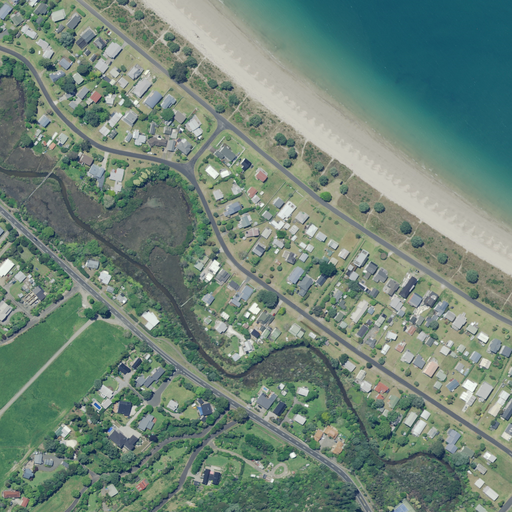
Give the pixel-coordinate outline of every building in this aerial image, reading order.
[(46,7),(40,2),(33,12),(37,15),(38,13),(40,14),(41,13),(43,14),(46,11),(44,9),(46,7)] [(12,8),(5,3),(0,8),(0,18),(2,20),(12,8)] [(63,17),(60,9),(50,12),(53,20),(63,17)] [(23,20),(18,13),(10,18),(15,26),(23,20)] [(81,18),(75,13),(65,25),(70,30),(81,18)] [(43,19),(38,16),(34,21),(38,25),(43,19)] [(20,31),(32,39),(33,38),(35,40),(38,35),(27,28),(28,27),(24,24),(20,31)] [(64,27),(61,25),(55,31),(57,33),(59,31),(60,32),(64,27)] [(95,34),(89,28),(80,37),(80,38),(75,43),(81,49),(86,44),(85,43),(95,34)] [(105,45),(98,37),(93,42),(100,49),(105,45)] [(36,45),(42,48),(41,49),(43,50),(43,51),(45,52),(42,56),(47,59),(52,52),(52,48),(47,45),(48,44),(40,39),(36,45)] [(65,70),(70,64),(65,61),(62,58),(58,64),(65,70)] [(108,67),(107,66),(99,60),(94,67),(102,73),(108,67)] [(139,73),(133,67),(126,75),(132,80),(133,77),(134,78),(139,73)] [(118,74),(113,69),(109,73),(115,78),(118,74)] [(57,75),(56,74),(53,76),(56,80),(64,75),(62,72),(57,75)] [(82,79),(76,73),(71,78),(77,85),(82,79)] [(128,83),(121,78),(118,82),(121,85),(120,86),(123,88),(128,83)] [(88,90),(83,87),(76,95),(80,99),(88,90)] [(140,94),(132,87),(130,90),(138,96),(140,94)] [(100,96),(94,91),(84,102),(88,105),(91,101),(94,103),(100,96)] [(161,96),(154,91),(149,98),(148,97),(143,102),(151,109),(161,96)] [(175,100),(168,95),(159,106),(164,109),(167,106),(169,108),(175,100)] [(77,105),(72,101),(68,105),(74,109),(77,105)] [(184,118),(176,111),(171,117),(179,124),(184,118)] [(135,118),(128,112),(122,120),(131,127),(133,125),(131,124),(135,118)] [(115,113),(107,122),(109,124),(108,125),(112,128),(122,115),(119,113),(117,114),(115,113)] [(49,120),(43,114),(37,121),(43,126),(49,120)] [(172,121),(168,117),(163,123),(167,126),(172,121)] [(198,126),(193,119),(186,124),(196,137),(201,133),(197,127),(198,126)] [(109,131),(103,126),(98,131),(104,136),(109,131)] [(117,133),(113,130),(108,136),(112,139),(117,133)] [(137,130),(134,130),(132,138),(135,139),(134,145),(141,146),(141,143),(144,143),(145,137),(141,136),(141,133),(137,132),(137,130)] [(61,147),(62,145),(67,138),(61,133),(59,136),(61,137),(58,142),(59,143),(57,144),(61,147)] [(166,141),(153,137),(147,142),(150,147),(154,144),(156,145),(160,146),(165,147),(166,141)] [(190,145),(185,141),(182,144),(179,142),(175,147),(185,155),(189,149),(188,148),(190,145)] [(229,147),(225,144),(219,152),(217,150),(214,154),(220,160),(223,156),(230,161),(235,155),(227,150),(229,147)] [(91,159),(80,154),(76,163),(81,165),(82,163),(88,166),(91,159)] [(250,164),(245,159),(240,164),(243,166),(241,169),(243,171),(250,164)] [(103,169),(92,164),(89,173),(93,174),(92,178),(97,180),(96,181),(98,182),(96,187),(100,189),(104,178),(100,176),(103,169)] [(218,174),(209,166),(204,171),(214,179),(218,174)] [(267,174),(259,167),(255,172),(257,173),(254,176),(261,182),(267,174)] [(109,179),(116,181),(114,190),(115,190),(114,194),(116,194),(117,191),(120,192),(121,186),(116,185),(117,181),(121,182),(123,170),(117,169),(116,174),(110,173),(109,179)] [(232,186),(233,188),(231,189),(234,195),(240,192),(237,185),(236,186),(235,185),(232,186)] [(256,192),(251,187),(247,192),(249,194),(248,196),(250,198),(256,192)] [(221,192),(220,192),(219,190),(213,193),(216,200),(222,197),(220,194),(222,194),(221,192)] [(282,203),(277,198),(272,204),(277,208),(282,203)] [(237,210),(238,210),(235,203),(224,208),(225,210),(226,210),(226,211),(223,213),(224,217),(237,211),(237,210)] [(294,208),(289,204),(288,206),(286,204),(277,215),(282,219),(284,217),(286,218),(294,208)] [(271,215),(265,211),(262,215),(267,220),(271,215)] [(241,214),(243,217),(239,219),(240,223),(237,225),(239,229),(252,223),(248,215),(247,212),(241,214)] [(302,215),(299,213),(294,218),(301,224),(307,216),(303,213),(302,215)] [(280,221),(279,223),(273,219),(270,223),(279,230),(284,224),(280,221)] [(317,229),(311,224),(305,233),(310,237),(317,229)] [(298,229),(293,225),(289,231),(293,235),(298,229)] [(245,231),(246,237),(257,235),(256,233),(258,233),(257,227),(251,228),(252,230),(245,231)] [(260,235),(266,239),(271,233),(270,232),(271,231),(269,229),(268,231),(265,229),(260,235)] [(325,237),(318,233),(315,238),(321,242),(325,237)] [(272,242),(280,248),(283,244),(274,238),(272,242)] [(337,244),(330,240),(327,245),(333,249),(337,244)] [(265,247),(258,242),(251,252),(258,257),(265,247)] [(347,253),(342,249),(337,256),(343,259),(347,253)] [(289,252),(284,250),(281,257),(285,259),(284,261),(291,264),(295,255),(289,252)] [(366,253),(361,250),(352,264),(357,267),(358,265),(360,266),(366,258),(364,256),(366,253)] [(307,256),(303,253),(299,259),(303,262),(307,256)] [(208,259),(203,255),(199,261),(198,260),(193,267),(199,271),(208,259)] [(337,261),(332,258),(328,264),(333,267),(337,261)] [(11,263),(6,259),(0,265),(0,276),(1,277),(3,275),(4,276),(14,264),(11,262),(11,263)] [(98,263),(86,260),(85,267),(96,269),(98,263)] [(212,273),(214,275),(221,265),(214,260),(208,268),(213,272),(212,273)] [(376,266),(369,262),(364,269),(367,271),(363,277),(367,279),(370,274),(370,275),(376,266)] [(302,271),(296,267),(287,280),(293,284),(302,271)] [(386,272),(380,268),(372,280),(376,282),(378,280),(382,282),(386,276),(384,275),(386,272)] [(228,273),(227,274),(221,269),(215,277),(219,281),(221,279),(222,280),(223,279),(225,280),(229,275),(230,274),(228,273)] [(108,273),(101,270),(98,278),(102,280),(101,282),(107,285),(110,276),(107,275),(108,273)] [(25,277),(19,271),(14,277),(20,283),(25,277)] [(357,275),(351,272),(347,279),(353,282),(357,275)] [(327,277),(322,274),(315,282),(320,286),(327,277)] [(304,291),(311,282),(310,281),(311,279),(305,275),(297,286),(301,289),(297,294),(302,297),(306,292),(304,291)] [(239,286),(231,280),(228,285),(236,291),(239,286)] [(393,283),(389,280),(385,285),(389,288),(386,293),(390,296),(398,284),(394,282),(393,283)] [(253,290),(246,285),(240,294),(237,292),(234,296),(230,302),(238,307),(240,304),(237,302),(240,298),(245,301),(253,290)] [(45,296),(43,293),(44,292),(38,286),(36,287),(31,292),(40,301),(45,296)] [(368,290),(366,293),(374,298),(378,292),(372,288),(370,291),(368,290)] [(342,296),(340,295),(342,294),(337,290),(332,298),(334,300),(333,302),(335,303),(339,298),(340,299),(342,296)] [(214,298),(206,293),(201,300),(209,305),(214,298)] [(420,298),(413,293),(407,303),(414,308),(420,298)] [(123,297),(119,294),(116,298),(121,303),(122,302),(123,303),(127,299),(124,296),(123,297)] [(398,301),(394,298),(388,306),(397,312),(401,305),(397,302),(398,301)] [(9,308),(2,301),(0,303),(0,320),(0,321),(5,315),(6,316),(12,308),(10,307),(9,308)] [(367,304),(363,301),(361,303),(360,302),(356,307),(358,307),(353,313),(352,313),(351,315),(352,316),(350,318),(352,320),(351,321),(355,323),(367,307),(366,306),(367,304)] [(259,310),(257,308),(256,308),(255,308),(256,307),(257,305),(254,303),(248,310),(254,314),(256,315),(259,310)] [(444,309),(436,304),(433,310),(440,314),(444,309)] [(156,318),(146,309),(141,315),(148,322),(144,326),(149,330),(158,322),(155,319),(156,318)] [(453,316),(446,311),(442,317),(450,322),(453,316)] [(228,316),(222,312),(219,315),(225,320),(228,316)] [(256,321),(262,325),(258,329),(262,332),(265,327),(264,326),(267,322),(269,323),(274,317),(267,312),(265,315),(262,312),(256,321)] [(343,315),(339,312),(333,319),(338,322),(343,315)] [(457,317),(458,318),(456,321),(455,320),(450,327),(456,331),(460,324),(461,324),(465,319),(462,318),(464,314),(463,314),(461,317),(460,316),(458,315),(457,317)] [(429,320),(426,318),(424,321),(426,322),(424,325),(427,328),(431,321),(434,323),(437,318),(439,316),(437,315),(436,317),(432,315),(429,320)] [(384,319),(380,316),(374,324),(378,327),(384,319)] [(423,318),(419,316),(416,319),(412,316),(408,321),(413,325),(414,323),(419,326),(423,318)] [(225,325),(220,321),(216,327),(222,332),(226,328),(224,326),(225,325)] [(294,337),(295,335),(299,338),(303,333),(298,330),(299,328),(293,323),(288,330),(287,331),(294,337)] [(470,323),(469,325),(468,324),(465,330),(472,335),(475,329),(476,330),(477,327),(470,323)] [(368,328),(362,324),(355,333),(361,337),(368,328)] [(409,326),(406,330),(405,329),(404,331),(406,333),(406,332),(411,335),(415,329),(409,326)] [(280,332),(275,328),(272,334),(270,338),(274,341),(280,332)] [(270,332),(265,329),(261,335),(265,339),(270,332)] [(487,338),(486,337),(479,333),(475,338),(483,343),(487,338)] [(375,340),(369,336),(365,343),(369,345),(368,346),(372,348),(374,345),(373,344),(375,340)] [(433,340),(428,337),(425,344),(429,346),(433,340)] [(499,342),(492,338),(486,352),(490,353),(490,352),(494,354),(499,345),(498,344),(499,342)] [(244,352),(251,350),(251,351),(253,350),(253,348),(252,349),(249,341),(244,342),(245,347),(243,348),(244,352)] [(405,344),(403,342),(402,345),(399,343),(395,349),(400,352),(405,344)] [(389,347),(385,344),(380,353),(384,355),(389,347)] [(449,350),(442,346),(439,352),(445,356),(449,350)] [(510,350),(503,346),(499,354),(506,357),(510,350)] [(413,356),(405,350),(399,359),(407,365),(413,356)] [(473,352),(469,359),(475,363),(480,356),(473,352)] [(421,357),(417,355),(411,363),(420,369),(424,362),(419,359),(421,357)] [(481,358),(478,365),(487,369),(490,362),(481,358)] [(141,361),(137,359),(131,367),(134,370),(141,361)] [(354,367),(346,361),(342,367),(350,372),(354,367)] [(429,377),(436,366),(429,361),(422,373),(429,377)] [(130,370),(121,363),(117,369),(124,375),(127,372),(128,373),(130,370)] [(463,366),(458,363),(454,369),(461,374),(463,371),(461,369),(463,366)] [(145,380),(140,376),(135,381),(137,383),(136,385),(138,387),(142,384),(146,387),(152,380),(153,381),(154,380),(155,381),(164,371),(159,367),(150,378),(148,376),(145,380)] [(361,370),(356,378),(361,382),(364,376),(363,376),(365,373),(361,370)] [(445,376),(438,371),(434,376),(442,381),(445,376)] [(457,384),(453,379),(445,386),(449,391),(457,384)] [(471,391),(475,385),(472,383),(471,384),(466,380),(461,387),(463,389),(470,393),(471,391)] [(359,388),(366,393),(371,385),(363,381),(359,388)] [(387,388),(378,382),(373,390),(378,393),(380,390),(383,392),(385,390),(386,390),(387,388)] [(482,383),(475,395),(483,400),(490,388),(482,383)] [(112,392),(102,385),(98,391),(109,399),(112,395),(110,394),(112,392)] [(307,390),(306,390),(307,388),(301,388),(301,389),(299,388),(297,394),(305,397),(307,390)] [(501,406),(504,402),(503,401),(507,396),(508,396),(509,395),(508,394),(502,390),(499,395),(497,397),(499,398),(495,404),(494,403),(488,413),(494,417),(499,409),(498,409),(501,406)] [(470,396),(462,391),(460,394),(461,395),(459,398),(466,403),(470,396)] [(276,397),(272,394),(268,400),(260,395),(255,402),(266,410),(276,397)] [(389,406),(388,407),(391,410),(398,399),(391,394),(387,400),(388,401),(386,404),(389,406)] [(470,396),(466,403),(470,405),(475,398),(470,395),(470,396)] [(111,403),(106,399),(101,405),(105,409),(111,403)] [(511,409),(511,399),(510,399),(503,410),(499,416),(505,420),(511,409)] [(177,404),(170,400),(166,407),(173,411),(177,404)] [(130,402),(118,401),(117,414),(124,414),(123,416),(129,416),(130,402)] [(285,406),(279,402),(272,413),(278,416),(285,406)] [(211,413),(209,403),(197,406),(200,415),(202,415),(203,416),(211,413)] [(429,414),(423,410),(419,416),(425,420),(429,414)] [(415,416),(409,412),(402,423),(408,427),(415,416)] [(152,417),(148,415),(145,419),(142,417),(137,427),(143,431),(145,427),(150,430),(154,423),(150,421),(152,417)] [(304,420),(296,415),(293,420),(301,425),(304,420)] [(398,420),(393,417),(389,423),(394,426),(398,420)] [(425,424),(419,420),(412,431),(413,431),(412,434),(416,436),(417,434),(418,435),(425,424)] [(498,423),(494,421),(490,427),(494,429),(498,423)] [(63,428),(61,426),(53,436),(56,438),(59,435),(60,437),(61,436),(64,438),(70,431),(64,426),(63,428)] [(328,427),(327,426),(322,432),(333,440),(337,434),(337,432),(328,426),(328,427)] [(436,432),(431,428),(426,435),(431,438),(436,432)] [(322,433),(317,429),(311,439),(316,442),(322,433)] [(452,445),(459,435),(451,430),(448,435),(449,436),(445,442),(448,443),(444,449),(452,454),(456,448),(452,445)] [(131,448),(136,451),(138,446),(140,447),(144,439),(138,435),(131,448)] [(342,444),(337,441),(331,452),(337,456),(341,449),(340,448),(342,444)] [(473,452),(463,445),(460,451),(470,457),(473,452)] [(494,458),(486,452),(482,457),(490,463),(494,458)] [(486,470),(478,464),(474,468),(482,475),(486,470)] [(31,471),(25,469),(22,477),(28,479),(29,476),(30,477),(32,474),(30,473),(31,471)] [(204,469),(201,483),(206,485),(207,480),(212,481),(211,484),(216,485),(219,473),(214,472),(213,475),(208,474),(209,470),(204,469)] [(483,482),(478,478),(474,484),(479,488),(483,482)] [(147,486),(143,480),(135,486),(139,492),(147,486)] [(117,493),(111,484),(107,487),(110,492),(108,493),(111,497),(117,493)] [(491,502),(494,499),(493,499),(496,496),(490,491),(490,492),(487,489),(483,493),(491,502)] [(28,500),(24,498),(20,506),(25,508),(28,500)]
